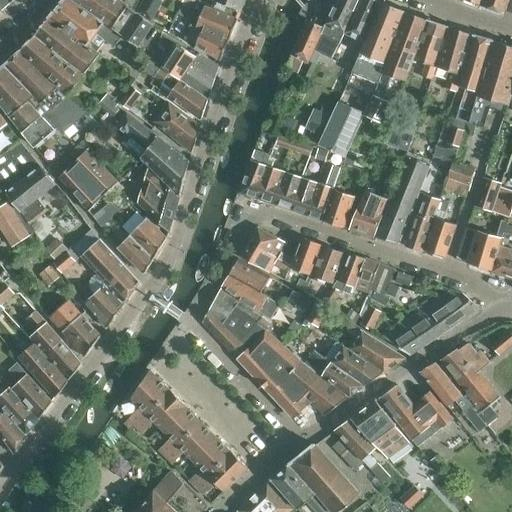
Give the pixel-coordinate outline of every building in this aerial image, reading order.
[(0,0),(0,15),(12,4),(8,0),(0,0)] [(122,38),(70,0),(64,0),(50,19),(98,52),(107,41),(115,48),(122,38)] [(152,22),(139,13),(119,0),(70,0),(122,38),(124,36),(139,48),(155,24),(152,22)] [(119,0),(139,13),(146,0),(119,0)] [(146,0),(139,13),(152,22),(164,0),(146,0)] [(215,0),(212,8),(239,19),(242,11),(246,0),(215,0)] [(337,0),(325,28),(320,41),(338,49),(345,35),(361,0),(337,0)] [(376,0),(361,0),(345,35),(364,44),(365,44),(382,3),(376,0)] [(484,0),(481,7),(481,8),(504,16),(510,0),(484,0)] [(365,44),(364,44),(360,54),(361,54),(354,70),(367,75),(362,85),(376,91),(377,91),(379,86),(385,69),(399,31),(407,13),(382,3),(365,44)] [(239,19),(212,8),(207,6),(206,6),(199,23),(193,21),(186,36),(198,43),(196,46),(222,60),(239,19)] [(371,103),(365,116),(384,123),(392,102),(385,99),(393,77),(407,82),(415,61),(419,46),(424,29),(427,19),(407,13),(399,31),(385,69),(379,86),(377,91),(376,91),(371,103)] [(98,52),(50,19),(37,37),(85,74),(101,54),(98,52)] [(419,46),(415,61),(426,65),(423,74),(434,77),(437,69),(437,68),(450,28),(427,19),(424,29),(419,46)] [(310,64),(320,41),(325,28),(308,20),(292,56),(292,60),(289,69),(300,74),(304,62),(310,64)] [(437,68),(437,69),(437,68),(450,72),(445,89),(458,93),(460,87),(459,87),(474,35),(471,35),(456,30),(450,28),(437,68)] [(459,87),(460,87),(467,89),(465,93),(464,94),(460,109),(471,112),(472,109),(474,109),(487,65),(494,41),(474,35),(459,87)] [(86,75),(85,74),(37,37),(22,50),(68,95),(86,75)] [(487,65),(474,109),(470,123),(485,128),(491,108),(507,113),(509,106),(510,106),(511,98),(511,46),(495,41),(494,41),(487,65)] [(182,81),(209,99),(213,89),(187,73),(197,56),(177,44),(162,67),(182,81)] [(68,95),(22,50),(7,64),(34,98),(48,116),(58,128),(63,135),(89,113),(68,95)] [(199,53),(197,56),(187,73),(213,89),(221,67),(199,53)] [(182,81),(162,67),(152,60),(145,71),(173,90),(169,97),(202,120),(209,99),(182,81)] [(0,103),(11,117),(34,98),(7,64),(0,70),(0,103)] [(121,103),(130,111),(143,94),(132,86),(120,102),(121,103)] [(371,103),(344,91),(332,117),(323,137),(319,145),(321,146),(331,151),(346,158),(365,116),(371,103)] [(121,103),(120,102),(109,93),(99,105),(114,117),(121,110),(118,107),(121,103)] [(34,98),(11,117),(23,133),(35,147),(58,128),(48,116),(34,98)] [(169,102),(161,112),(154,122),(192,153),(201,126),(169,102)] [(323,137),(332,117),(315,109),(306,129),(323,137)] [(150,149),(159,137),(160,136),(127,111),(115,127),(129,138),(131,135),(150,149)] [(0,140),(1,140),(0,138),(0,130),(8,124),(0,113),(0,140)] [(411,148),(414,140),(413,139),(414,136),(415,136),(419,123),(395,115),(386,139),(411,148)] [(460,147),(465,131),(452,127),(447,143),(460,147)] [(290,150),(293,140),(279,136),(276,145),(290,150)] [(159,137),(150,149),(141,159),(149,166),(181,197),(190,162),(159,137)] [(117,196),(125,188),(119,181),(93,155),(95,152),(84,140),(71,153),(78,160),(60,178),(89,211),(110,190),(117,196)] [(293,140),(290,150),(307,156),(311,146),(293,140)] [(0,182),(7,192),(41,165),(21,141),(0,157),(0,182)] [(508,174),(511,161),(511,143),(502,141),(493,168),(508,174)] [(321,146),(316,158),(325,162),(331,151),(321,146)] [(257,199),(270,161),(272,155),(262,152),(263,149),(257,147),(252,160),(239,193),(257,199)] [(407,157),(407,158),(388,206),(373,237),(400,245),(431,166),(407,157)] [(272,204),(284,171),(273,167),(275,163),(270,161),(257,199),(272,204)] [(451,171),(445,190),(467,198),(476,169),(454,161),(451,171)] [(40,198),(57,184),(41,165),(7,192),(31,226),(50,211),(40,198)] [(181,197),(149,166),(138,202),(171,233),(181,197)] [(445,190),(451,171),(435,166),(425,194),(418,216),(416,215),(406,247),(424,252),(425,250),(442,200),(445,190)] [(324,221),(335,189),(334,188),(341,170),(334,168),(328,186),(318,182),(307,216),(324,221)] [(290,210),(303,177),(284,171),(272,204),(290,210)] [(307,216),(318,182),(303,177),(290,210),(307,216)] [(511,190),(501,187),(502,185),(484,179),(472,214),(486,218),(488,210),(511,218),(511,214),(511,190)] [(335,189),(324,221),(346,228),(356,197),(335,189)] [(373,237),(388,206),(376,202),(378,195),(366,190),(350,230),(373,237)] [(444,201),(442,200),(425,250),(447,257),(458,225),(445,221),(451,203),(444,201)] [(0,226),(13,248),(31,236),(9,202),(0,207),(0,226)] [(106,212),(113,218),(120,211),(111,202),(104,209),(106,212)] [(103,227),(113,218),(106,212),(97,221),(103,227)] [(131,235),(155,258),(168,238),(147,218),(131,235)] [(458,260),(492,271),(500,247),(505,234),(511,236),(511,223),(502,220),(498,236),(467,227),(458,260)] [(250,242),(291,266),(293,259),(283,253),(288,244),(259,227),(250,242)] [(100,275),(127,303),(142,284),(92,231),(74,247),(99,275),(100,275)] [(146,274),(155,258),(131,235),(119,247),(146,274)] [(293,259),(291,266),(291,268),(313,276),(325,246),(301,237),(293,259)] [(69,250),(59,238),(47,249),(57,260),(69,250)] [(291,266),(250,242),(241,257),(271,274),(276,265),(289,273),(291,268),(291,266)] [(325,246),(313,276),(334,284),(345,253),(325,246)] [(82,257),(74,247),(68,252),(68,251),(57,260),(54,263),(63,274),(77,262),(77,261),(82,257)] [(511,251),(500,247),(492,271),(492,273),(511,280),(511,251)] [(369,296),(371,297),(375,290),(372,289),(379,263),(366,258),(351,253),(346,267),(345,266),(340,282),(338,281),(333,288),(323,302),(331,307),(341,292),(352,296),(355,288),(369,294),(369,296)] [(262,294),(262,293),(272,277),(240,259),(230,275),(262,294)] [(372,289),(375,290),(387,294),(396,298),(400,287),(391,283),(397,270),(379,263),(372,289)] [(50,287),(61,278),(51,266),(40,275),(50,287)] [(410,286),(414,277),(400,272),(396,281),(410,286)] [(108,329),(127,303),(100,275),(99,275),(106,283),(85,303),(108,329)] [(269,297),(262,293),(262,294),(230,275),(222,287),(273,319),(281,305),(269,298),(269,297)] [(306,293),(310,284),(303,280),(298,289),(306,293)] [(16,294),(5,282),(0,286),(0,304),(2,307),(16,294)] [(70,291),(76,299),(81,296),(74,288),(70,291)] [(262,317),(221,289),(217,297),(204,322),(237,359),(275,399),(277,397),(296,418),(312,403),(326,416),(350,398),(322,377),(302,361),(267,329),(259,322),(262,317)] [(291,313),(302,295),(294,290),(284,308),(291,313)] [(375,290),(371,297),(372,298),(371,300),(386,307),(391,299),(386,297),(387,294),(375,290)] [(440,298),(461,321),(480,308),(463,294),(453,290),(440,298)] [(440,298),(424,309),(443,334),(461,321),(440,298)] [(87,358),(102,336),(83,315),(74,304),(54,322),(87,358)] [(319,328),(330,311),(317,304),(306,320),(319,328)] [(369,329),(380,311),(371,306),(364,318),(361,325),(369,329)] [(357,323),(361,315),(351,309),(347,317),(357,323)] [(443,334),(424,309),(407,321),(426,346),(443,334)] [(31,337),(36,343),(70,381),(82,363),(36,311),(27,320),(37,332),(31,337)] [(296,337),(303,326),(295,320),(288,331),(296,337)] [(426,346),(407,321),(383,337),(411,356),(426,346)] [(352,345),(345,340),(343,344),(344,345),(350,349),(385,373),(407,359),(351,323),(347,330),(357,337),(352,345)] [(301,329),(296,337),(301,340),(306,332),(301,329)] [(500,356),(511,345),(511,332),(510,331),(492,346),(500,356)] [(56,397),(70,381),(36,343),(19,357),(56,397)] [(441,360),(462,386),(480,372),(491,363),(481,351),(478,354),(469,343),(459,350),(458,348),(441,360)] [(350,349),(344,345),(333,362),(366,386),(385,373),(350,349)] [(351,397),(366,386),(333,362),(328,369),(311,356),(307,363),(323,376),(351,397)] [(11,386),(41,419),(53,401),(28,374),(19,362),(10,370),(20,382),(13,388),(11,386)] [(473,402),(466,393),(463,396),(437,362),(420,372),(449,407),(456,401),(464,410),(463,411),(480,433),(488,426),(470,405),(473,402)] [(136,427),(171,391),(151,370),(132,399),(140,408),(128,420),(136,427)] [(470,405),(488,426),(500,416),(494,410),(500,405),(497,401),(502,397),(480,372),(462,386),(466,393),(473,402),(470,405)] [(415,406),(399,386),(398,385),(380,398),(404,427),(414,440),(438,421),(443,428),(454,420),(431,391),(421,400),(422,401),(415,406)] [(0,403),(29,435),(37,424),(41,419),(11,386),(4,393),(0,388),(0,403)] [(171,391),(136,427),(143,434),(155,423),(163,431),(187,407),(171,391)] [(350,420),(378,448),(382,452),(405,436),(377,401),(350,420)] [(0,432),(15,454),(29,435),(0,403),(0,432)] [(187,407),(163,431),(171,439),(159,451),(166,458),(201,422),(187,407)] [(378,448),(350,420),(335,431),(342,439),(333,447),(356,471),(365,462),(372,469),(371,470),(384,483),(385,482),(401,499),(408,492),(392,475),(391,476),(379,463),(379,464),(370,455),(378,448)] [(201,422),(166,458),(173,465),(185,453),(193,461),(217,437),(201,422)] [(197,487),(231,452),(217,437),(193,461),(201,469),(190,481),(197,487)] [(291,464),(331,511),(338,511),(360,494),(315,444),(291,464)] [(231,452),(197,487),(204,494),(215,483),(225,492),(248,469),(231,452)] [(439,454),(430,461),(438,471),(447,464),(439,454)] [(460,495),(438,471),(430,461),(421,469),(451,503),(460,495)] [(331,511),(291,464),(272,480),(299,510),(307,502),(316,511),(331,511)] [(172,471),(155,490),(169,503),(185,484),(172,471)] [(291,511),(294,510),(268,482),(238,511),(239,511),(291,511)] [(408,492),(401,499),(408,508),(423,493),(415,485),(408,492)] [(178,511),(169,503),(155,490),(135,511),(178,511)]
